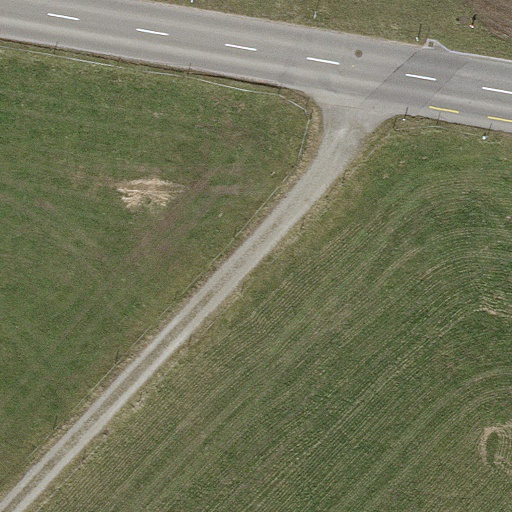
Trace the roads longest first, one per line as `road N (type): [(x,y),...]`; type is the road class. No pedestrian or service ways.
road 1 (track): [(366,71),(333,164),(5,511)]
road 2 (tertiary): [(511,95),(0,9)]
